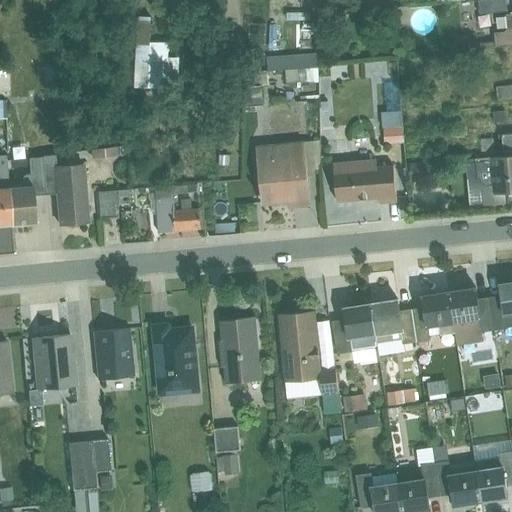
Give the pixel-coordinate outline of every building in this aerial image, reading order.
[(492,0),(482,1),(478,1),(479,15),(508,13),(506,0),(492,0)] [(187,8),(174,8),(174,24),(187,25),(187,8)] [(310,13),(286,14),(286,22),(311,22),(310,13)] [(496,48),(511,46),(511,15),(506,16),(508,29),(505,33),(495,34),(495,43),(496,48)] [(138,18),(135,88),(173,89),(173,77),(166,77),(168,47),(149,46),(151,19),(138,18)] [(299,47),(311,47),(311,24),(299,24),(299,47)] [(339,37),(323,38),(324,57),(340,56),(339,37)] [(317,68),(316,54),(268,57),(269,73),(285,72),(317,68)] [(317,68),(285,72),(286,84),(308,83),(307,85),(314,85),(314,94),(319,94),(318,68),(317,68)] [(269,86),(268,73),(248,76),(246,108),(262,106),(260,87),(269,86)] [(511,85),(496,88),(498,101),(511,99),(511,85)] [(505,112),(492,113),(493,125),(507,123),(505,112)] [(403,143),(401,113),(381,114),(384,145),(403,143)] [(511,135),(502,136),(503,153),(511,152),(511,135)] [(319,141),(255,147),(261,205),(295,202),(295,208),(310,206),(306,172),(320,171),(319,141)] [(494,141),(480,141),(481,155),(494,155),(494,141)] [(117,148),(91,151),(91,160),(99,166),(111,165),(118,158),(117,148)] [(43,157),(46,196),(57,195),(60,227),(88,225),(83,165),(57,167),(56,155),(43,157)] [(8,170),(7,161),(6,156),(0,156),(0,225),(12,225),(9,188),(8,170)] [(511,193),(511,156),(466,161),(469,207),(505,205),(504,194),(511,193)] [(33,197),(46,196),(43,157),(31,158),(7,161),(8,170),(29,167),(30,176),(25,176),(23,177),(23,182),(23,187),(9,188),(12,225),(36,223),(33,197)] [(376,161),(333,164),(337,203),(379,199),(379,204),(397,203),(393,166),(377,168),(376,161)] [(439,190),(436,165),(408,169),(411,194),(439,190)] [(202,185),(155,188),(158,234),(201,230),(199,209),(191,210),(190,201),(181,201),(182,211),(174,211),(172,195),(197,192),(198,197),(203,196),(202,185)] [(97,193),(99,218),(116,217),(114,191),(97,193)] [(235,224),(214,225),(215,235),(235,234),(235,224)] [(511,283),(501,285),(500,285),(501,297),(491,299),(495,332),(497,343),(509,341),(507,329),(511,328),(511,283)] [(495,332),(491,299),(478,301),(476,289),(475,289),(449,293),(455,334),(457,346),(483,342),(482,334),(495,332)] [(440,337),(455,334),(449,293),(423,297),(422,297),(424,309),(412,311),(416,343),(430,341),(429,336),(440,334),(440,337)] [(416,343),(412,311),(400,313),(398,301),(397,301),(372,305),(378,347),(380,357),(405,352),(404,345),(416,343)] [(352,351),(378,347),(372,305),(345,309),(344,309),(346,321),(333,323),(338,355),(352,353),(352,351)] [(315,312),(279,315),(285,383),(321,379),(323,396),(338,395),(335,370),(321,372),(315,312)] [(219,322),(221,342),(218,342),(221,369),(224,368),(225,385),(261,381),(255,318),(237,319),(237,321),(219,322)] [(168,326),(154,327),(160,397),(198,393),(192,329),(169,331),(168,326)] [(130,329),(94,333),(98,381),(135,377),(130,329)] [(70,336),(34,339),(40,391),(30,392),(31,407),(43,407),(42,391),(75,389),(70,336)] [(7,342),(0,342),(0,394),(13,393),(7,342)] [(498,375),(483,377),(485,390),(501,388),(498,375)] [(460,382),(447,383),(449,397),(462,396),(460,382)] [(441,385),(426,387),(428,400),(443,398),(441,385)] [(414,390),(387,394),(388,406),(416,402),(414,390)] [(503,394),(488,397),(491,412),(503,411),(502,406),(505,406),(503,394)] [(365,396),(343,399),(345,413),(367,410),(365,396)] [(463,399),(450,401),(452,413),(465,411),(463,399)] [(82,429),(83,407),(68,406),(67,429),(82,429)] [(375,415),(356,418),(358,429),(377,427),(375,415)] [(217,453),(239,451),(237,428),(214,431),(217,453)] [(326,431),(328,445),(342,444),(341,429),(326,431)] [(109,440),(93,442),(95,473),(112,472),(109,440)] [(511,485),(511,447),(511,441),(472,447),(474,463),(480,503),(506,499),(508,499),(506,487),(511,485)] [(93,442),(69,444),(73,491),(74,491),(75,511),(98,511),(95,473),(93,442)] [(480,503),(474,463),(449,467),(447,447),(432,449),(439,497),(452,495),(453,507),(455,507),(480,503)] [(428,498),(439,497),(432,449),(415,451),(418,469),(397,473),(403,511),(418,511),(428,510),(428,511),(430,511),(428,498)] [(239,475),(237,455),(223,456),(223,459),(217,460),(218,472),(224,471),(224,476),(239,475)] [(214,492),(213,471),(188,474),(190,494),(214,492)] [(339,472),(324,473),(325,485),(339,484),(339,472)] [(403,511),(397,473),(368,478),(367,474),(356,476),(361,509),(373,507),(373,511),(403,511)] [(112,476),(100,477),(101,492),(113,491),(112,476)] [(11,488),(0,489),(0,501),(1,501),(3,508),(12,506),(11,500),(13,500),(11,488)]
